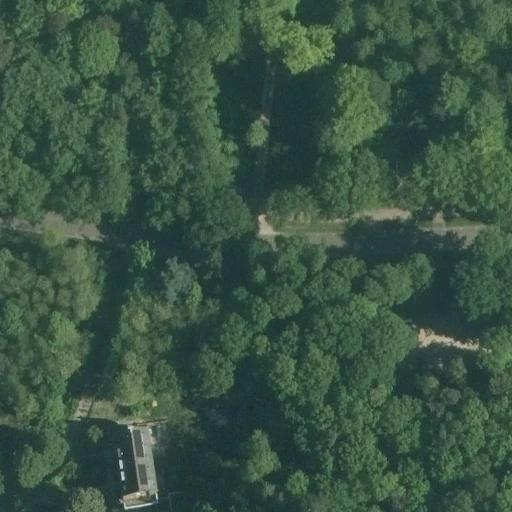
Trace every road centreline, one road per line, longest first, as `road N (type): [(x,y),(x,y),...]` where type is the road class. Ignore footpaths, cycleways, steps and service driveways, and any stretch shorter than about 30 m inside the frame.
road 1 (tertiary): [(511,237),(240,246),(0,216)]
road 2 (track): [(249,246),(282,0)]
